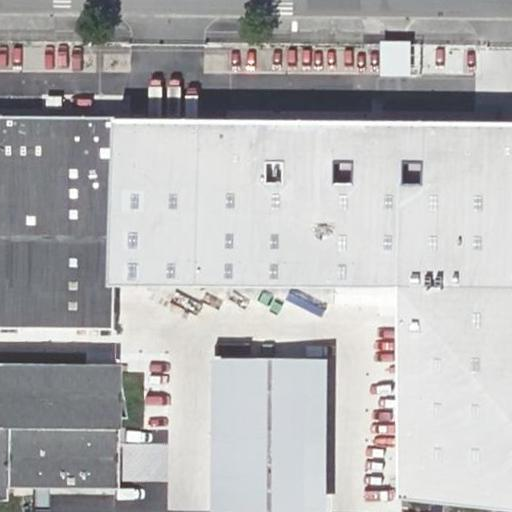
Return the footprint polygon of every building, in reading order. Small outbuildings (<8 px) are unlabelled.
[(407,44),(386,43),(386,76),(396,75),(407,76),(407,44)] [(0,115),(0,327),(116,329),(117,283),(118,117),(0,115)] [(511,122),(118,117),(117,283),(399,288),(403,500),(511,509),(511,122)] [(363,349),(364,379),(386,379),(386,349),(363,349)] [(331,356),(215,357),(215,511),(326,511),(332,511),(331,356)] [(118,369),(0,367),(0,501),(7,502),(7,488),(117,489),(118,369)]
